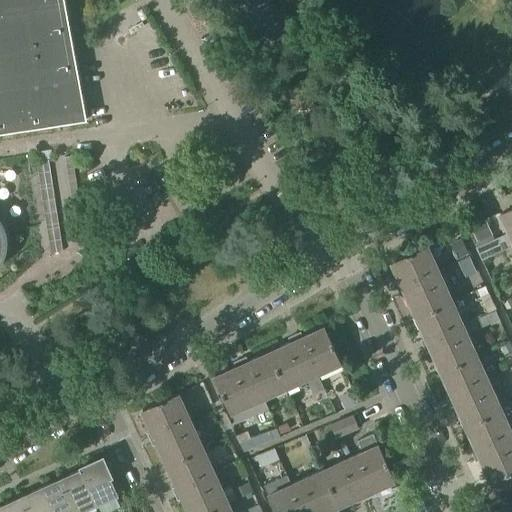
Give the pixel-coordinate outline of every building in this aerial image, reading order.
[(0,0),(0,257),(2,252),(3,251),(4,242),(4,241),(3,233),(3,231),(0,225),(0,133),(87,120),(65,0),(0,0)] [(259,59),(292,39),(268,0),(236,0),(248,21),(239,27),(259,59)] [(319,108),(306,98),(296,111),(309,121),(319,108)] [(511,207),(500,213),(508,232),(476,247),(481,260),(511,245),(511,207)] [(478,244),(493,237),(485,220),(470,227),(478,244)] [(461,238),(451,243),(457,258),(468,253),(461,238)] [(416,317),(452,302),(427,246),(411,253),(411,252),(406,255),(406,256),(391,263),(401,285),(396,287),(402,298),(406,296),(416,317)] [(476,271),(469,256),(458,261),(465,276),(476,271)] [(511,301),(510,298),(503,301),(506,309),(511,306),(511,301)] [(440,372),(477,356),(452,302),(416,317),(425,339),(421,341),(426,352),(431,350),(440,372)] [(478,328),(499,319),(495,311),(475,320),(478,328)] [(269,352),(285,388),(340,363),(333,348),(334,347),(332,342),(331,342),(324,327),(302,337),(300,333),(288,338),(290,342),(269,352)] [(507,342),(498,346),(503,357),(511,353),(507,342)] [(230,413),(285,388),(269,352),(247,362),(245,357),(234,363),(236,367),(214,377),(221,392),(220,393),(223,398),(223,397),(230,413)] [(465,426),(501,410),(477,356),(440,372),(450,393),(446,395),(450,405),(451,407),(455,405),(465,426)] [(324,389),(319,378),(312,381),(317,392),(324,389)] [(339,396),(344,409),(357,403),(351,391),(339,396)] [(167,465),(203,449),(178,393),(162,401),(162,400),(157,402),(157,403),(142,410),(152,432),(147,434),(153,446),(157,443),(167,465)] [(511,433),(501,410),(465,426),(475,448),(470,450),(475,461),(480,459),(490,481),(494,479),(498,487),(506,481),(503,475),(506,474),(506,475),(511,473),(511,472),(511,471),(511,433)] [(335,437),(358,428),(353,415),(330,425),(335,437)] [(273,440),(270,431),(240,444),(244,453),(273,440)] [(386,460),(385,460),(372,434),(358,441),(362,452),(323,470),(339,506),(361,496),(363,500),(365,499),(374,495),(372,491),(394,481),(387,465),(388,465),(386,460)] [(328,452),(324,442),(314,446),(319,457),(328,452)] [(188,511),(208,511),(228,503),(203,449),(167,465),(177,487),(172,489),(178,500),(182,498),(188,511)] [(95,503),(95,504),(96,507),(117,498),(101,461),(80,470),(95,503)] [(61,479),(75,511),(76,511),(95,504),(95,503),(80,470),(61,479)] [(264,485),(275,510),(274,511),(324,511),(339,506),(323,470),(290,485),(286,475),(264,485)] [(51,511),(75,511),(61,479),(41,488),(51,511)] [(240,496),(253,491),(249,482),(236,488),(240,496)] [(21,497),(28,511),(51,511),(41,488),(21,497)] [(4,511),(28,511),(21,497),(2,506),(4,511)] [(232,511),(228,503),(208,511),(232,511)] [(262,511),(258,503),(245,509),(246,511),(262,511)]
